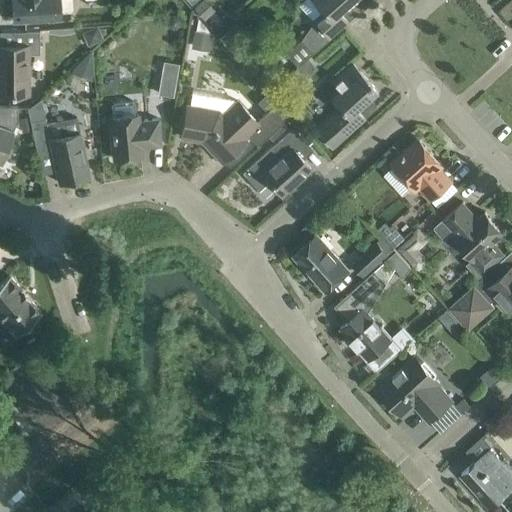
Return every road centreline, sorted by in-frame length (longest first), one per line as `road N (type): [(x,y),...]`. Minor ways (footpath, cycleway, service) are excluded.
road 1 (residential): [(448,511),(314,362),(244,260),(183,198),(157,189),(48,218)]
road 2 (unclassified): [(511,173),(399,43),(399,29),(429,0)]
